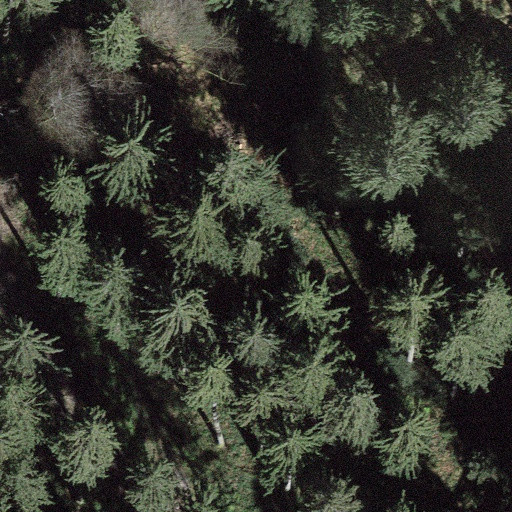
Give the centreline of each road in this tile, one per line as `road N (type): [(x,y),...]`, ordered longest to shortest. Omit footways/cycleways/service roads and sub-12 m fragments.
road 1 (track): [(195,511),(177,485),(136,367),(155,0)]
road 2 (track): [(0,251),(26,321),(77,411),(132,483),(171,511)]
